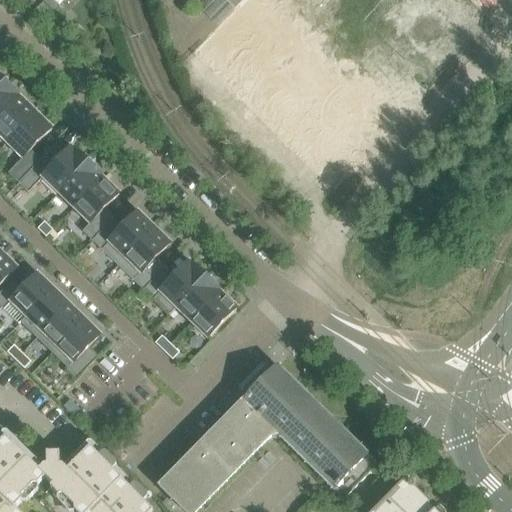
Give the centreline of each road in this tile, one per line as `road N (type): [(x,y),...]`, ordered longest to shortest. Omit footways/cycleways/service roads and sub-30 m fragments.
road 1 (residential): [(0,208),(192,393),(286,295)]
road 2 (residential): [(286,295),(5,28)]
road 3 (unclassified): [(473,389),(312,314)]
road 4 (unclassified): [(312,314),(440,434)]
